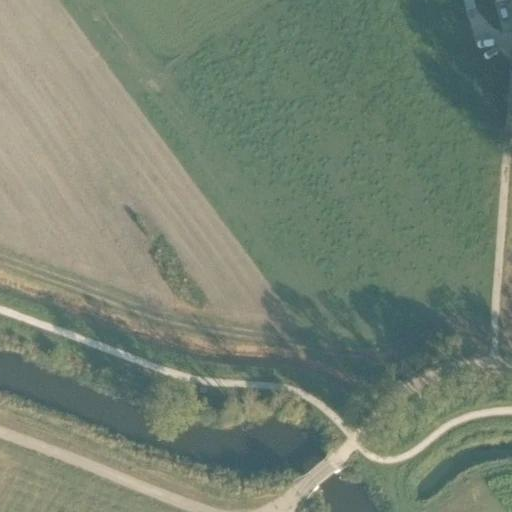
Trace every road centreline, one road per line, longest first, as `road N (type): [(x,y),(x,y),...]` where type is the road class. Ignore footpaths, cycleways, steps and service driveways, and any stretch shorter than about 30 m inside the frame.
road 1 (track): [(495,363),(511,92)]
road 2 (track): [(511,363),(460,369),(414,388),(300,492)]
road 3 (track): [(0,433),(206,511)]
